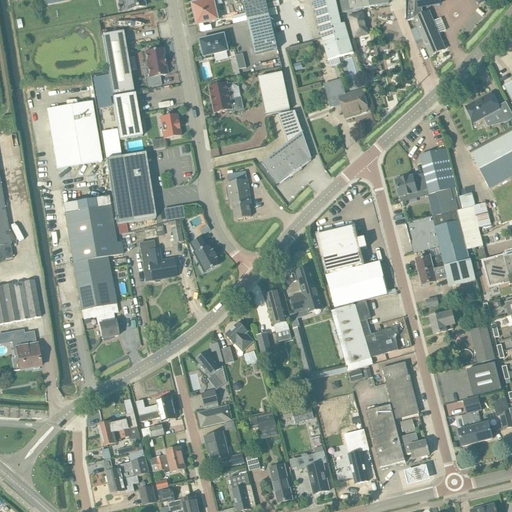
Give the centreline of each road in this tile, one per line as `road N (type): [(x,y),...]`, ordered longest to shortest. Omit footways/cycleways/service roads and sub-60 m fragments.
road 1 (residential): [(455,487),(368,153)]
road 2 (unknown): [(77,407),(29,111)]
road 3 (unclassified): [(253,274),(211,217),(170,0)]
road 4 (tertiary): [(368,153),(511,17)]
road 5 (tertiary): [(253,274),(368,153)]
road 6 (residential): [(212,511),(173,351)]
